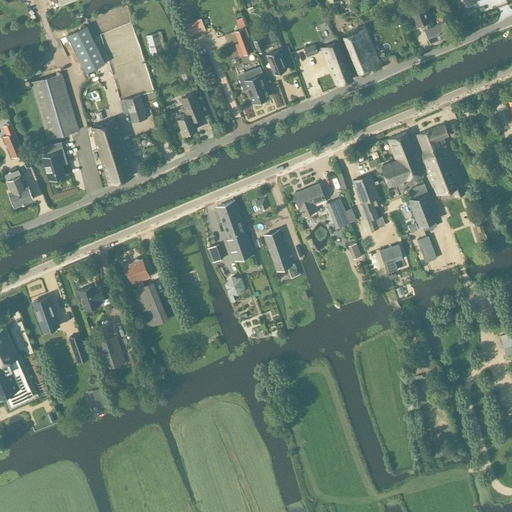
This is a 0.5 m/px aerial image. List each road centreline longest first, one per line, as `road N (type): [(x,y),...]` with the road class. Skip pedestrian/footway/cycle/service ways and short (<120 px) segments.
road 1 (unclassified): [(0,236),(511,20)]
road 2 (tertiary): [(0,288),(511,73)]
